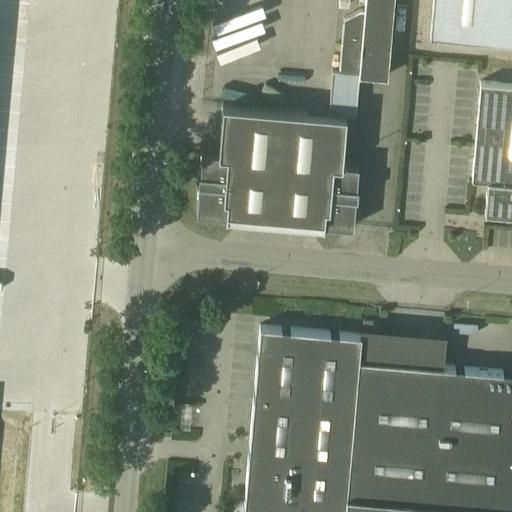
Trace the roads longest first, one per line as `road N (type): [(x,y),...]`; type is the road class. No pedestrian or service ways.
road 1 (unclassified): [(145,243),(511,277)]
road 2 (unclassified): [(121,511),(145,243)]
road 3 (unclassified): [(145,243),(167,0)]
road 4 (unknown): [(128,440),(182,449),(176,511)]
